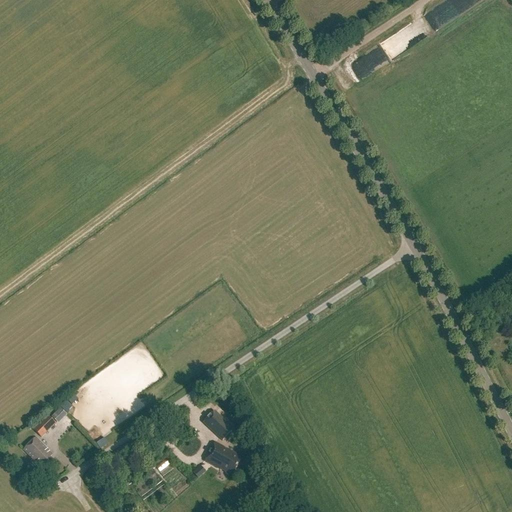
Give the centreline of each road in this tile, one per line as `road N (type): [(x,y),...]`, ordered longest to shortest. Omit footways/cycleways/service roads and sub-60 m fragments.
road 1 (unclassified): [(81,468),(413,245)]
road 2 (tertiary): [(413,245),(267,0)]
road 3 (tertiary): [(511,431),(413,245)]
